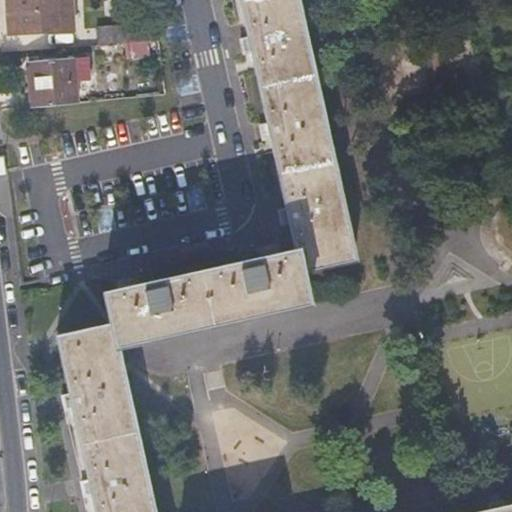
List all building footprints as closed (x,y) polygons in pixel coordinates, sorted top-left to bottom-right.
[(71,29),(68,0),(15,0),(17,10),(13,11),(14,32),(71,29)] [(239,0),(296,252),(301,271),(353,259),(294,0),(239,0)] [(146,38),(128,39),(128,26),(93,28),(94,45),(126,43),(127,58),(147,58),(146,38)] [(31,108),(78,104),(73,59),(35,62),(37,89),(29,90),(31,108)] [(301,271),(296,252),(103,294),(110,325),(115,348),(308,304),(301,271)] [(115,348),(110,325),(57,337),(95,511),(151,511),(146,489),(115,348)]
